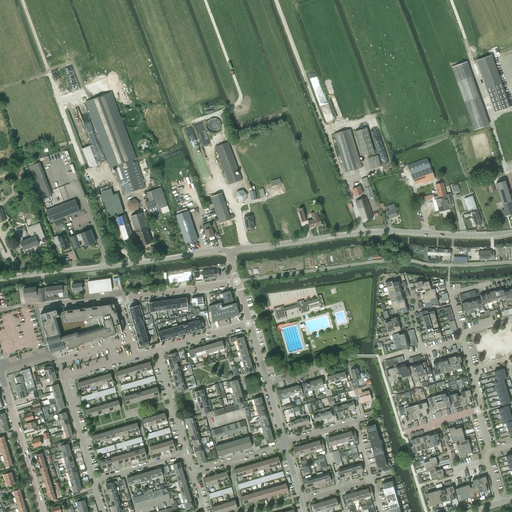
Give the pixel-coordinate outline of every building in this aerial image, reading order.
[(511,64),(511,48),(501,53),(506,66),(511,64)] [(495,112),(510,107),(492,55),(477,61),(495,112)] [(488,125),(466,62),(452,67),(474,130),(488,125)] [(316,92),(326,122),(333,119),(324,91),(323,91),(320,83),(314,85),(314,86),(313,87),(315,93),(316,92)] [(111,92),(85,102),(110,167),(114,166),(133,159),(136,158),(111,92)] [(66,103),(88,170),(98,167),(94,154),(76,100),(66,103)] [(141,112),(130,112),(129,124),(131,124),(131,126),(140,127),(141,112)] [(218,118),(208,119),(210,133),(219,132),(218,118)] [(362,156),(374,152),(367,128),(354,132),(362,156)] [(346,173),(362,168),(350,129),(334,134),(346,173)] [(223,137),(220,132),(212,136),(215,140),(223,137)] [(201,177),(207,176),(198,140),(192,142),(201,177)] [(376,142),(382,162),(387,161),(382,140),(376,142)] [(229,184),(242,180),(228,142),(216,147),(229,184)] [(64,161),(70,159),(67,150),(61,152),(64,161)] [(377,156),(372,157),(368,158),(371,169),(380,167),(377,156)] [(133,159),(114,166),(115,169),(123,195),(145,188),(136,162),(134,163),(133,159)] [(434,177),(430,168),(427,159),(408,166),(411,175),(415,185),(434,177)] [(39,163),(29,167),(42,200),(51,197),(52,196),(39,163)] [(67,165),(72,180),(78,178),(73,163),(67,165)] [(217,169),(218,169),(223,182),(227,181),(221,165),(217,167),(217,169)] [(368,199),(374,197),(371,186),(370,187),(367,178),(361,179),(365,188),(364,189),(368,199)] [(280,179),(271,181),(272,187),(281,184),(280,179)] [(490,193),(495,191),(492,180),(487,182),(490,193)] [(511,200),(511,199),(506,180),(496,183),(502,204),(511,200)] [(435,200),(436,200),(447,197),(443,183),(436,184),(435,185),(438,196),(434,197),(434,198),(435,200)] [(360,186),(352,189),(355,197),(362,194),(360,186)] [(149,201),(145,203),(150,214),(159,211),(158,209),(161,208),(163,214),(169,211),(161,187),(146,193),(149,201)] [(123,213),(116,193),(111,194),(109,188),(100,191),(108,218),(123,213)] [(243,190),(237,192),(235,197),(239,202),(245,200),(247,195),(243,190)] [(229,215),(221,193),(211,197),(220,223),(234,218),(233,214),(229,215)] [(482,224),(472,195),(464,198),(468,210),(473,208),(474,211),(471,212),(476,226),(482,224)] [(439,212),(450,209),(447,197),(436,200),(439,212)] [(126,201),(130,212),(139,209),(136,198),(126,201)] [(363,222),(373,218),(366,198),(356,201),(363,222)] [(80,211),(75,200),(46,211),(50,222),(80,211)] [(502,210),(503,217),(511,213),(511,201),(503,204),(504,209),(502,210)] [(389,219),(397,216),(395,209),(394,206),(390,207),(391,209),(386,211),(389,219)] [(298,209),(302,222),(307,220),(303,208),(298,209)] [(186,244),(197,240),(188,211),(176,215),(186,244)] [(140,246),(152,243),(142,212),(131,216),(140,246)] [(313,220),(309,221),(311,228),(318,226),(318,227),(322,226),(320,218),(319,218),(317,212),(311,214),(313,220)] [(125,240),(133,237),(125,215),(112,219),(120,245),(126,243),(125,240)] [(252,216),(244,217),(246,230),(254,228),(252,216)] [(210,225),(211,225),(210,223),(202,226),(204,231),(205,230),(208,238),(214,236),(211,228),(210,225)] [(32,238),(21,242),(24,250),(25,250),(25,249),(30,247),(31,247),(38,244),(37,240),(45,237),(40,225),(28,229),(32,238)] [(96,242),(91,230),(71,237),(75,248),(80,246),(80,245),(85,244),(89,242),(90,244),(96,242)] [(58,238),(57,236),(54,238),(57,245),(60,244),(62,249),(69,246),(65,235),(58,238)] [(431,255),(431,259),(428,258),(428,262),(436,262),(437,255),(435,255),(435,249),(428,249),(428,255),(431,255)] [(491,259),(494,259),(494,252),(491,252),(491,251),(479,251),(479,259),(491,258),(491,259)] [(216,277),(220,277),(219,270),(215,271),(215,270),(202,271),(203,280),(216,278),(216,277)] [(167,277),(166,277),(167,282),(168,282),(168,284),(178,283),(183,283),(183,282),(189,281),(189,278),(190,277),(190,273),(188,274),(187,272),(167,275),(167,277)] [(112,291),(111,279),(88,282),(90,294),(112,291)] [(72,283),(73,284),(72,285),(73,292),(83,290),(82,283),(76,284),(76,283),(75,282),(73,282),(72,283)] [(62,286),(46,288),(38,289),(39,302),(48,301),(68,298),(67,285),(62,286)] [(25,297),(33,296),(37,296),(36,287),(24,289),(25,297)] [(431,290),(424,292),(425,294),(422,295),(423,299),(429,297),(429,295),(435,293),(434,289),(431,290)] [(221,303),(211,306),(212,322),(238,315),(234,304),(233,301),(231,291),(222,293),(225,303),(221,304),(221,303)] [(430,299),(436,298),(435,293),(429,295),(429,297),(423,299),(425,303),(431,302),(430,299)] [(487,303),(485,294),(479,295),(480,298),(481,298),(482,304),(483,307),(488,305),(487,303)] [(286,318),(284,312),(297,308),(299,314),(309,311),(307,305),(319,302),(320,308),(325,307),(321,295),(317,297),(318,299),(304,303),(303,301),(297,302),(298,305),(284,309),(283,306),(273,309),(277,321),(286,318)] [(199,306),(204,305),(203,297),(192,299),(193,306),(199,305),(199,306)] [(431,302),(425,303),(426,308),(432,306),(439,307),(438,302),(436,298),(430,299),(431,302)] [(481,298),(480,298),(476,300),(478,309),(478,308),(479,311),(484,309),(483,307),(482,304),(481,298)] [(121,329),(114,304),(107,305),(106,307),(97,308),(97,306),(64,311),(64,309),(57,311),(57,309),(45,313),(40,314),(47,337),(51,352),(68,347),(69,348),(123,333),(121,329)] [(129,308),(131,314),(139,311),(142,310),(140,305),(129,308)] [(395,315),(408,312),(406,307),(400,309),(399,307),(393,309),(395,315)] [(134,324),(143,321),(142,321),(145,321),(143,315),(141,316),(132,319),(134,324)] [(200,329),(200,330),(205,328),(205,327),(209,326),(206,316),(196,318),(197,321),(200,329)] [(392,323),(398,321),(397,317),(390,319),(391,321),(385,322),(386,327),(393,325),(392,323)] [(393,327),(399,326),(398,321),(392,323),(393,325),(386,327),(387,331),(394,329),(393,327)] [(394,329),(387,331),(389,336),(392,335),(398,333),(398,331),(401,330),(399,326),(393,327),(394,329)] [(500,355),(510,352),(508,343),(506,343),(502,329),(494,331),(494,334),(488,336),(487,334),(478,337),(480,345),(477,346),(479,352),(483,351),(485,360),(494,357),(493,354),(500,352),(500,355)] [(160,341),(166,339),(163,330),(158,332),(160,341)] [(144,339),(147,338),(148,337),(146,331),(145,331),(146,332),(137,334),(138,341),(144,339)] [(238,345),(245,343),(243,337),(241,338),(240,336),(230,339),(231,343),(237,341),(238,345)] [(149,344),(147,338),(144,339),(138,341),(140,347),(149,344)] [(216,343),(218,350),(224,349),(222,341),(216,343)] [(409,347),(408,342),(401,344),(400,342),(394,343),(396,350),(409,347)] [(170,365),(177,362),(176,357),(178,356),(177,352),(169,355),(170,357),(168,358),(169,360),(170,365)] [(243,362),(248,360),(250,360),(248,354),(241,356),(242,360),(240,360),(240,362),(243,362)] [(425,361),(421,363),(423,369),(425,369),(427,375),(431,374),(429,367),(428,361),(425,362),(425,361)] [(420,370),(422,376),(427,375),(425,369),(423,369),(421,363),(417,364),(419,371),(420,370)] [(411,377),(408,367),(406,367),(405,364),(400,366),(402,372),(404,371),(406,378),(411,377)] [(416,371),(418,377),(422,376),(420,370),(419,371),(417,364),(412,365),(414,372),(416,371)] [(244,367),(245,371),(243,371),(243,373),(253,370),(252,365),(244,367)] [(408,367),(411,377),(413,376),(413,379),(418,377),(416,371),(414,372),(412,365),(408,367)] [(49,376),(55,374),(53,368),(53,366),(52,366),(44,368),(46,376),(49,376)] [(396,367),(399,377),(401,376),(402,379),(406,378),(404,371),(402,372),(400,366),(396,367)] [(181,367),(179,368),(171,370),(173,376),(181,373),(180,370),(182,370),(181,367)] [(355,389),(358,388),(357,379),(360,378),(360,377),(361,377),(362,377),(363,377),(364,376),(363,373),(362,373),(361,373),(360,374),(359,374),(357,368),(350,370),(353,380),(351,381),(352,387),(353,389),(353,390),(355,389)] [(394,374),(392,368),(387,369),(387,370),(385,371),(389,383),(393,382),(392,375),(394,374)] [(25,389),(35,386),(30,369),(20,372),(21,376),(16,378),(18,384),(15,385),(17,392),(25,390),(25,389)] [(341,382),(340,380),(338,373),(333,375),(334,382),(335,384),(341,382)] [(318,388),(317,388),(318,389),(324,387),(321,379),(315,380),(317,387),(318,388)] [(232,388),(240,386),(238,380),(230,382),(232,388)] [(310,382),(312,390),(317,388),(318,388),(317,387),(315,380),(310,382)] [(312,390),(310,382),(303,384),(304,385),(302,385),(304,394),(308,393),(307,392),(312,391),(312,390)] [(54,392),(60,390),(58,384),(52,386),(54,392)] [(298,385),(292,387),(294,394),(299,392),(299,395),(303,394),(301,386),(299,386),(298,385)] [(25,390),(17,392),(19,399),(27,396),(26,392),(36,389),(35,386),(25,389),(25,390)] [(355,389),(353,390),(355,396),(359,395),(361,403),(362,404),(369,402),(368,401),(371,400),(369,390),(366,391),(365,391),(362,392),(360,387),(358,388),(355,389)] [(288,395),(286,389),(281,391),(281,390),(277,391),(279,400),(283,399),(289,398),(288,395)] [(358,406),(355,396),(353,390),(353,389),(350,390),(350,391),(352,399),(346,400),(349,409),(355,407),(358,406)] [(60,390),(54,392),(42,395),(39,396),(40,398),(47,396),(48,400),(52,399),(62,396),(60,390)] [(444,400),(446,407),(450,405),(448,396),(446,396),(445,393),(440,395),(442,401),(444,400)] [(462,405),(459,396),(457,396),(457,393),(452,395),(454,401),(456,400),(458,406),(462,405)] [(442,401),(440,395),(436,396),(438,402),(440,401),(442,408),(446,407),(444,400),(442,401)] [(454,401),(452,395),(448,396),(450,405),(452,405),(453,408),(458,406),(456,400),(454,401)] [(52,399),(54,404),(63,402),(62,396),(52,399)] [(343,411),(340,402),(335,404),(332,396),(330,397),(330,399),(332,406),(334,413),(337,412),(337,413),(343,411)] [(438,402),(436,396),(432,397),(434,403),(436,403),(437,409),(442,408),(440,401),(438,402)] [(255,406),(263,403),(261,397),(254,400),(255,406)] [(434,403),(432,397),(427,399),(429,405),(431,404),(433,410),(437,409),(436,403),(434,403)] [(200,409),(211,406),(209,400),(206,401),(199,403),(200,409)] [(349,409),(346,400),(340,402),(343,411),(349,409)] [(67,403),(64,404),(63,402),(54,404),(51,405),(51,407),(55,406),(56,410),(65,407),(67,406),(67,403)] [(321,420),(326,418),(325,413),(324,408),(322,402),(319,403),(320,405),(321,407),(321,409),(318,410),(319,413),(321,420)] [(210,412),(211,412),(212,412),(211,406),(200,409),(202,415),(206,413),(208,413),(210,412)] [(36,410),(38,409),(38,407),(30,409),(31,411),(29,412),(29,413),(24,414),(26,421),(34,419),(33,414),(37,413),(36,410)] [(325,413),(326,418),(327,418),(327,419),(330,418),(329,417),(332,416),(330,407),(329,407),(324,408),(325,413)] [(410,420),(408,414),(410,413),(409,407),(404,409),(399,411),(400,416),(404,415),(406,422),(410,421),(410,420)] [(59,420),(68,418),(68,417),(70,417),(70,414),(67,414),(66,412),(58,414),(59,420)] [(257,423),(260,422),(268,420),(266,414),(258,416),(259,419),(257,420),(257,423)] [(301,415),(302,418),(303,425),(309,423),(307,415),(306,414),(301,415)] [(195,423),(194,419),(196,419),(195,417),(186,419),(188,425),(195,423)] [(292,418),(292,419),(289,419),(290,422),(291,428),(297,426),(296,420),(295,417),(292,418)] [(58,420),(59,423),(60,426),(63,426),(70,424),(68,418),(59,420),(58,420)] [(262,428),(269,426),(268,420),(260,422),(262,428)] [(35,421),(27,423),(29,429),(35,428),(36,430),(44,428),(43,424),(37,426),(35,421)] [(365,427),(367,432),(376,429),(378,429),(376,424),(365,427)] [(351,432),(351,431),(345,433),(348,441),(348,443),(354,441),(354,442),(357,441),(355,431),(351,432)] [(348,441),(345,433),(339,435),(342,442),(348,441)] [(378,434),(368,437),(370,442),(379,440),(381,439),(379,434),(378,434)] [(249,436),(215,446),(216,451),(218,456),(252,446),(250,441),(249,436)] [(328,438),(329,441),(326,442),(327,447),(331,446),(330,446),(336,444),(334,436),(328,438)] [(34,447),(42,445),(39,438),(32,440),(34,447)] [(194,447),(204,444),(202,439),(200,440),(192,442),(194,447)] [(370,442),(371,447),(381,445),(382,444),(381,439),(379,440),(370,442)] [(463,445),(469,444),(468,439),(465,440),(458,442),(459,444),(456,445),(457,450),(464,448),(463,445)] [(313,442),(316,450),(321,448),(322,450),(325,449),(322,440),(319,441),(313,442)] [(62,452),(70,449),(68,443),(65,444),(64,441),(58,443),(59,446),(60,446),(62,452)] [(314,454),(313,451),(316,450),(313,442),(307,444),(310,452),(311,455),(314,454)] [(205,450),(204,444),(194,447),(196,453),(203,451),(205,450)] [(464,448),(457,450),(459,454),(465,452),(464,450),(470,448),(469,444),(463,445),(464,448)] [(299,456),(298,455),(304,453),(302,446),(293,448),(296,457),(299,456)] [(465,452),(459,454),(460,458),(466,457),(466,455),(472,453),(470,448),(464,450),(465,452)] [(64,458),(72,455),(70,449),(62,452),(64,458)] [(66,463),(72,462),(74,461),(72,455),(64,458),(66,463)] [(430,463),(436,462),(435,457),(429,459),(429,461),(423,463),(425,467),(431,465),(430,463)] [(385,460),(376,463),(377,468),(382,467),(383,470),(382,470),(382,472),(383,472),(383,471),(389,469),(389,468),(391,466),(390,465),(390,464),(390,463),(389,464),(388,460),(389,459),(385,460)] [(429,471),(435,469),(435,467),(438,466),(436,462),(430,463),(431,465),(425,467),(426,472),(429,471)] [(174,471),(182,469),(180,463),(173,465),(174,471)] [(355,466),(357,473),(363,472),(361,464),(355,466)] [(349,467),(351,475),(357,473),(355,466),(349,467)] [(69,475),(72,474),(77,473),(75,467),(72,468),(67,469),(69,475)] [(155,470),(157,478),(163,476),(161,468),(155,470)] [(346,477),(343,469),(338,470),(340,478),(346,477)] [(329,473),(323,475),(325,483),(331,481),(331,480),(334,479),(331,471),(328,472),(329,473)] [(6,480),(14,478),(12,472),(4,474),(6,480)] [(146,481),(150,480),(150,482),(153,481),(152,479),(150,472),(144,473),(146,481)] [(71,481),(72,480),(79,478),(77,473),(72,474),(69,475),(71,481)] [(147,483),(146,481),(144,473),(139,475),(141,482),(141,485),(147,483)] [(317,476),(319,484),(325,483),(323,475),(317,476)] [(481,478),(483,484),(481,484),(482,491),(489,489),(485,476),(481,478)] [(135,484),(133,477),(127,478),(129,486),(135,484)] [(14,478),(6,480),(8,486),(15,484),(14,478)] [(72,480),(71,481),(72,486),(80,484),(79,478),(72,480)] [(314,486),(311,478),(305,479),(305,478),(302,479),(305,488),(308,487),(308,488),(314,486)] [(115,481),(113,482),(106,484),(108,490),(115,488),(114,484),(116,484),(115,481)] [(79,494),(78,491),(82,490),(80,484),(72,486),(74,492),(72,492),(73,495),(79,494)] [(469,491),(471,497),(475,496),(474,493),(472,487),(470,487),(469,484),(465,486),(467,492),(469,491)] [(457,498),(453,486),(448,487),(450,493),(448,494),(450,500),(457,498)] [(464,493),(466,499),(471,497),(469,491),(467,492),(465,486),(460,487),(462,493),(464,493)] [(52,487),(46,488),(48,496),(50,495),(52,500),(56,499),(52,487)] [(362,490),(364,498),(370,497),(370,498),(373,497),(370,487),(367,488),(367,489),(362,490)] [(462,493),(460,487),(456,488),(459,500),(461,499),(461,500),(466,499),(464,493),(462,493)] [(394,491),(385,494),(386,499),(396,496),(394,491)] [(359,500),(356,492),(351,494),(353,501),(359,500)] [(433,498),(431,492),(424,494),(428,507),(433,505),(431,499),(433,498)] [(111,501),(118,499),(117,495),(119,495),(118,493),(109,496),(111,501)] [(342,497),(344,505),(345,505),(347,504),(347,503),(353,501),(351,494),(345,495),(345,496),(342,497)] [(86,506),(85,500),(81,501),(80,498),(75,500),(77,509),(79,508),(86,506)] [(332,507),(338,505),(336,498),(330,500),(332,507)] [(332,507),(330,500),(324,501),(326,509),(327,511),(333,510),(332,507)] [(315,511),(321,511),(319,503),(312,505),(313,506),(314,511),(315,511)]
